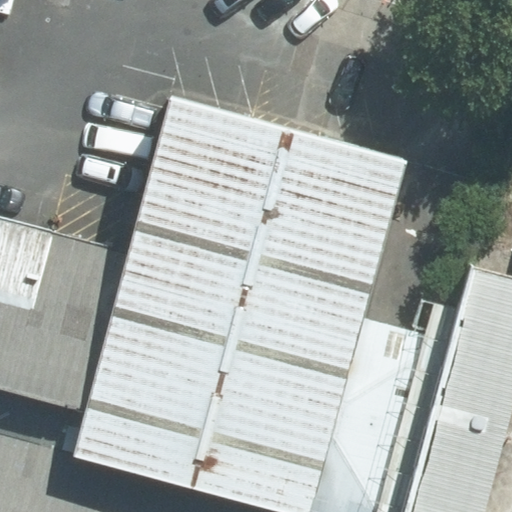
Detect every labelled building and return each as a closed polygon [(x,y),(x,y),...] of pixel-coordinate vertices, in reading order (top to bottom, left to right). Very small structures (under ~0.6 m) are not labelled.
[(406,158),(166,92),(121,255),(79,407),(68,446),(308,511),(361,320),(406,158)] [(0,385),(79,407),(121,255),(0,222),(0,385)] [(398,511),(511,511),(511,266),(469,255),(445,343),(398,511)] [(361,320),(308,511),(310,511),(398,511),(445,343),(361,320)] [(279,511),(0,435),(0,511),(279,511)]
